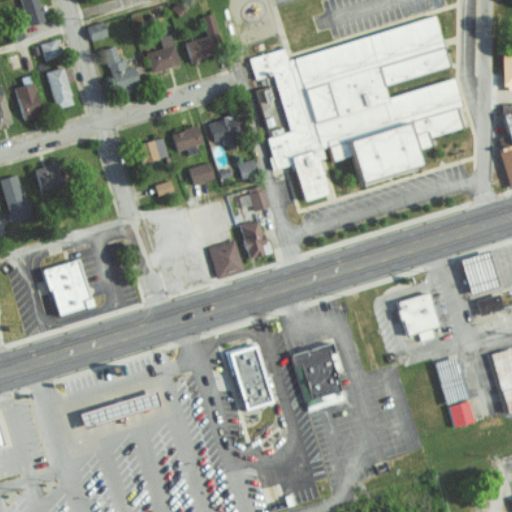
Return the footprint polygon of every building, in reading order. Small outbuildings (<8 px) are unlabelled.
[(19,0),(25,24),(42,20),(36,0),(19,0)] [(183,39),(188,60),(219,54),(210,12),(200,15),(205,35),(183,39)] [(89,39),(105,35),(100,20),(85,25),(89,39)] [(459,128),(455,105),(459,104),(454,79),(385,92),(382,80),(445,68),(437,21),(283,50),(283,48),(248,55),(252,77),(274,73),(285,131),(264,135),(270,168),(293,163),(299,198),(324,193),(317,157),(322,156),(320,146),(327,145),(330,158),(353,154),(357,177),(419,165),(416,146),(429,144),(427,134),(459,128)] [(148,70),(176,64),(169,33),(157,36),(159,47),(143,50),(148,70)] [(42,59),(58,55),(54,37),(37,42),(42,59)] [(100,48),(114,92),(138,85),(131,63),(125,65),(122,54),(117,56),(113,44),(100,48)] [(511,87),(511,51),(500,52),(501,88),(511,87)] [(43,70),(53,107),(71,102),(61,65),(43,70)] [(12,83),(20,117),(39,113),(31,78),(12,83)] [(0,82),(0,124),(8,123),(0,83),(0,82)] [(511,181),(511,103),(499,107),(508,143),(497,146),(506,183),(511,181)] [(211,140),(237,133),(232,114),(206,121),(211,140)] [(286,128),(280,129),(279,124),(272,125),(270,116),(263,117),(266,134),(286,130),(286,128)] [(174,148),(200,143),(196,125),(170,131),(174,148)] [(166,155),(160,136),(134,144),(140,162),(166,155)] [(239,177),(255,172),(251,157),(235,162),(239,177)] [(212,176),(207,160),(188,166),(194,183),(212,176)] [(37,188),(59,183),(55,162),(33,166),(37,188)] [(27,216),(15,173),(0,176),(0,190),(8,221),(27,216)] [(171,190),(168,179),(152,183),(156,195),(171,190)] [(251,209),(266,204),(260,183),(245,188),(246,192),(236,195),(239,206),(249,203),(251,209)] [(247,257),(267,251),(257,217),(237,223),(247,257)] [(241,269),(231,237),(205,245),(215,277),(241,269)] [(460,294),(493,284),(482,248),(449,258),(460,294)] [(90,304),(77,257),(42,267),(55,314),(90,304)] [(398,334),(430,325),(420,290),(388,299),(398,334)] [(473,298),(477,314),(500,308),(497,293),(473,298)] [(279,403),(260,338),(226,348),(245,413),(279,403)] [(289,351),(303,405),(320,400),(319,396),(339,390),(333,369),(334,369),(331,359),(334,358),(330,341),(289,351)] [(511,366),(506,347),(488,352),(505,411),(511,409),(511,366)] [(442,402),(465,398),(456,355),(433,360),(442,402)] [(77,409),(81,425),(157,406),(154,390),(77,409)] [(447,404),(451,425),(471,421),(467,400),(447,404)]
